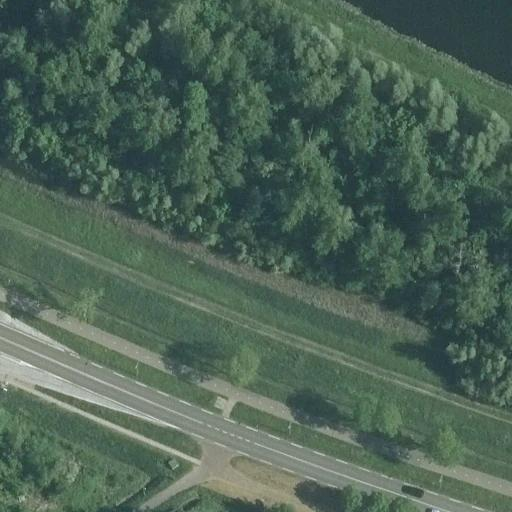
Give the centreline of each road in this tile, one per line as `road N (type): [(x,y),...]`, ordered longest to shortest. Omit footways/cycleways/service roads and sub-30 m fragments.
road 1 (track): [(511,423),(275,337),(0,221)]
road 2 (primary): [(221,431),(0,339)]
road 3 (primary): [(446,511),(221,431)]
